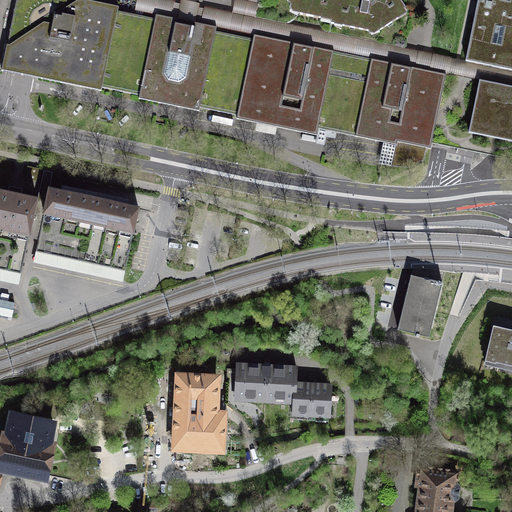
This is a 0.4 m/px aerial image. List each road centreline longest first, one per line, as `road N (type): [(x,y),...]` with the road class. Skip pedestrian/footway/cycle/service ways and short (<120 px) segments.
road 1 (residential): [(0,502),(144,478),(223,478),(363,443)]
road 2 (residential): [(180,166),(148,287),(0,342)]
road 3 (secondary): [(180,166),(350,194),(447,197)]
road 4 (secondary): [(0,127),(180,166)]
road 5 (residential): [(363,443),(460,452),(511,478)]
